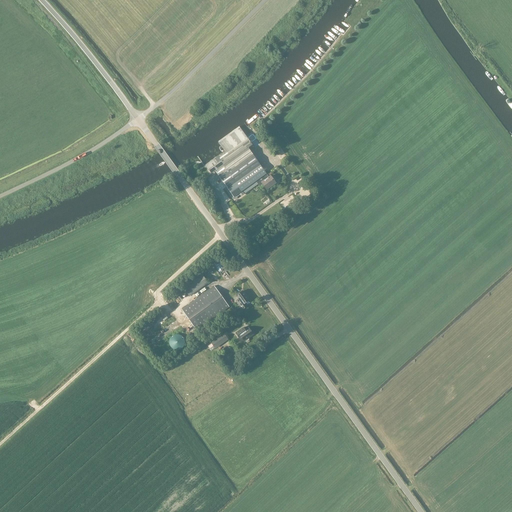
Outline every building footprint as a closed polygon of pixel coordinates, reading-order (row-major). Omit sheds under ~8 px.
[(263,187),(266,190),(275,183),(270,176),(268,178),(265,175),(266,174),(247,148),(252,145),(245,137),(239,127),(218,142),(225,152),(205,166),(211,175),(215,172),(233,198),(255,182),(261,189),(263,187)] [(247,136),(254,148),(259,145),(252,133),(247,136)] [(200,274),(182,287),(188,296),(207,283),(200,274)] [(151,281),(145,286),(149,291),(155,286),(151,281)] [(181,310),(196,331),(229,307),(214,286),(181,310)] [(242,291),(236,296),(238,299),(235,301),(242,310),(247,306),(245,303),(249,300),(242,291)] [(175,296),(181,304),(184,302),(179,294),(175,296)] [(155,344),(159,341),(144,324),(140,328),(155,344)] [(243,328),(235,333),(239,338),(241,337),(244,341),(245,340),(245,342),(246,342),(248,341),(248,339),(248,338),(253,335),(248,328),(245,331),(243,328)] [(211,343),(215,348),(228,338),(224,334),(211,343)] [(184,343),(184,342),(184,341),(184,340),(184,339),(183,339),(183,338),(182,338),(182,337),(181,336),(180,336),(179,335),(178,335),(177,335),(176,335),(175,335),(174,335),(173,336),(172,336),(172,337),(171,337),(171,338),(170,338),(170,339),(169,339),(169,340),(169,341),(169,342),(169,343),(169,344),(169,345),(169,346),(170,347),(171,348),(172,349),(173,349),(173,350),(174,350),(175,350),(176,350),(177,350),(178,350),(179,350),(180,350),(180,349),(181,349),(182,349),(182,348),(183,347),(184,346),(184,345),(184,344),(184,343)]
